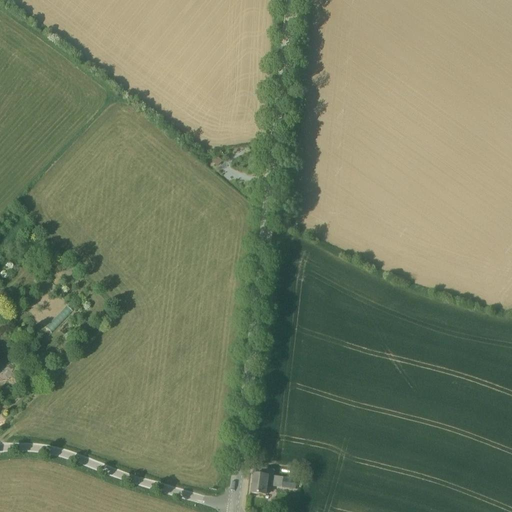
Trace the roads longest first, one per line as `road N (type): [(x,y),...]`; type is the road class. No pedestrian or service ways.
road 1 (secondary): [(234,507),(292,0)]
road 2 (unclassified): [(234,507),(60,453),(0,448)]
